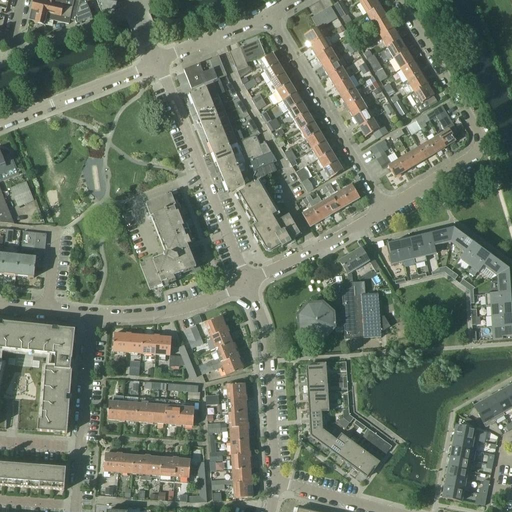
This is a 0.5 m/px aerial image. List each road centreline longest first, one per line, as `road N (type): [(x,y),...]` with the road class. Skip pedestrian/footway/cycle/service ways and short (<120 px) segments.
road 1 (residential): [(384,211),(478,149),(478,134),(398,0)]
road 2 (residential): [(267,16),(384,211)]
road 3 (residential): [(276,482),(264,327),(246,283)]
road 4 (residential): [(0,125),(157,60)]
road 5 (residential): [(91,315),(171,311),(246,283)]
road 6 (residential): [(246,283),(384,211)]
road 7 (residential): [(8,57),(136,8)]
road 8 (residential): [(81,448),(91,315)]
road 9 (residential): [(153,252),(135,201),(202,173)]
road 10 (residential): [(202,173),(157,60)]
